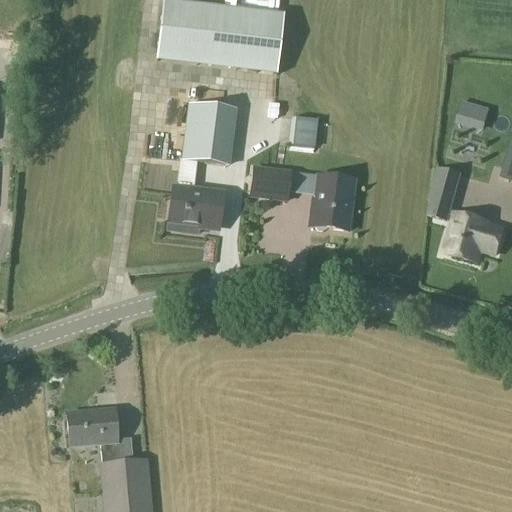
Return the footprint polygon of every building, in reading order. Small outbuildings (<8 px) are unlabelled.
[(163,1),(155,61),(264,75),(272,15),(163,1)] [(225,168),(232,111),(188,105),(181,162),(225,168)] [(456,122),(483,130),(488,113),(461,105),(456,122)] [(511,139),(501,179),(511,181),(511,139)] [(185,189),(190,168),(172,164),(167,185),(185,189)] [(480,254),(494,258),(502,231),(487,227),(488,225),(452,215),(452,217),(449,216),(463,173),(440,166),(429,201),(433,203),(428,216),(450,222),(441,255),(477,265),(480,254)] [(288,177),(252,172),(249,200),(285,205),(288,177)] [(353,185),(316,180),(310,231),(313,231),(316,235),(321,236),(325,233),(346,236),(353,185)] [(217,231),(222,195),(172,189),(168,224),(217,231)] [(98,465),(101,511),(152,511),(148,461),(132,462),(130,440),(116,441),(113,413),(66,417),(68,449),(99,446),(101,465),(98,465)] [(89,496),(69,499),(71,511),(91,508),(89,496)]
